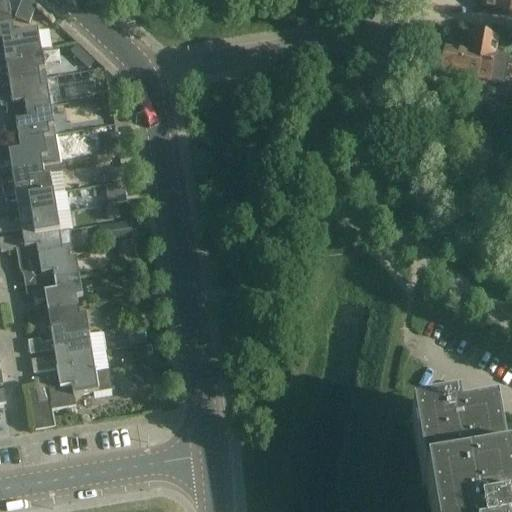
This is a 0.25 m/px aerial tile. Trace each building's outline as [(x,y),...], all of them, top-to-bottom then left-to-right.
[(27,0),(23,0),(14,21),(29,25),(36,9),(27,0)] [(511,18),(511,0),(482,0),(480,13),(511,18)] [(0,43),(2,43),(0,28),(13,26),(9,3),(0,4),(0,43)] [(13,26),(0,28),(2,43),(0,43),(0,59),(4,59),(6,68),(18,66),(16,57),(42,53),(38,32),(15,36),(13,26)] [(476,85),(477,81),(504,86),(509,58),(496,56),(499,41),(470,36),(467,54),(445,51),(440,78),(476,85)] [(78,47),(71,53),(88,70),(94,63),(78,47)] [(0,78),(7,77),(9,87),(40,82),(39,73),(45,72),(42,53),(16,57),(18,66),(6,68),(0,68),(0,78)] [(0,106),(0,109),(12,107),(12,108),(24,106),(25,114),(51,109),(48,89),(42,90),(40,82),(9,87),(10,97),(0,99),(0,106)] [(97,112),(109,110),(107,102),(95,104),(97,112)] [(17,135),(18,145),(56,139),(54,130),(51,109),(25,114),(26,122),(14,124),(14,125),(3,127),(5,137),(17,135)] [(101,138),(105,159),(119,156),(115,135),(101,138)] [(0,165),(10,164),(11,175),(61,166),(56,139),(18,145),(19,152),(7,154),(8,155),(0,155),(0,165)] [(13,185),(2,187),(3,197),(15,195),(15,194),(27,192),(29,201),(54,197),(51,177),(63,175),(61,166),(11,175),(13,185)] [(104,187),(123,184),(120,170),(102,173),(104,187)] [(109,206),(125,204),(122,187),(106,190),(109,206)] [(0,216),(18,213),(30,211),(32,220),(57,216),(54,197),(29,201),(27,192),(15,194),(15,195),(17,204),(6,206),(5,201),(0,202),(0,216)] [(117,208),(104,210),(107,224),(119,222),(117,208)] [(0,236),(21,233),(21,232),(33,230),(35,239),(60,235),(57,216),(32,220),(30,211),(18,213),(20,223),(9,224),(8,220),(0,221),(0,236)] [(132,240),(130,224),(114,227),(116,243),(132,240)] [(11,239),(0,241),(0,248),(1,255),(17,253),(18,261),(63,254),(63,253),(69,252),(73,251),(70,233),(60,235),(35,239),(33,230),(21,232),(21,233),(23,242),(12,244),(11,239)] [(24,280),(26,289),(79,281),(76,261),(70,262),(69,252),(63,253),(63,254),(18,261),(20,271),(24,280)] [(34,308),(45,306),(47,315),(78,310),(77,302),(83,301),(79,281),(26,289),(27,299),(32,298),(34,308)] [(79,319),(78,310),(47,315),(49,326),(37,327),(39,337),(51,335),(63,332),(64,341),(89,337),(86,318),(79,319)] [(145,315),(132,317),(134,329),(147,327),(145,315)] [(127,334),(129,349),(146,346),(144,331),(127,334)] [(51,335),(52,344),(41,345),(41,341),(28,343),(31,357),(54,354),(54,353),(65,351),(67,361),(92,357),(89,337),(64,341),(63,332),(51,335)] [(145,349),(130,351),(133,367),(148,364),(145,349)] [(34,377),(57,373),(57,372),(68,370),(70,380),(95,376),(92,357),(67,361),(65,351),(54,353),(54,354),(55,363),(45,365),(44,361),(31,363),(34,377)] [(152,376),(142,369),(134,379),(144,387),(152,376)] [(39,409),(52,407),(53,415),(78,410),(77,399),(112,394),(109,373),(95,376),(70,380),(68,370),(57,372),(57,373),(59,382),(48,384),(47,380),(35,382),(39,409)] [(511,511),(511,498),(508,472),(504,472),(496,421),(459,426),(458,415),(411,422),(421,488),(425,488),(428,511),(511,511)]
